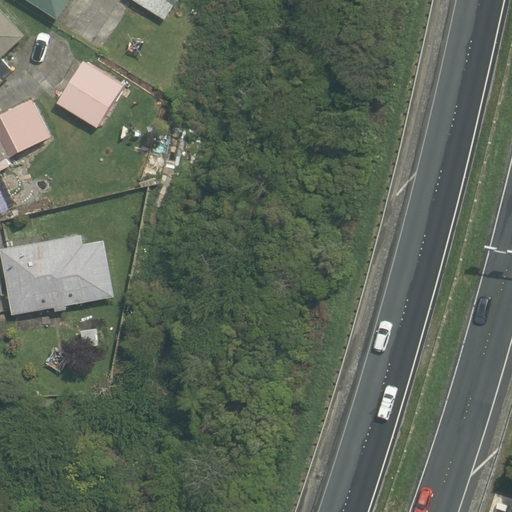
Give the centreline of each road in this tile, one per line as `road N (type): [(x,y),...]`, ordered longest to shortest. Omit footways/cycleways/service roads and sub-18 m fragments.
road 1 (motorway): [(340,511),(437,198),(477,0)]
road 2 (motorway): [(511,256),(440,511)]
